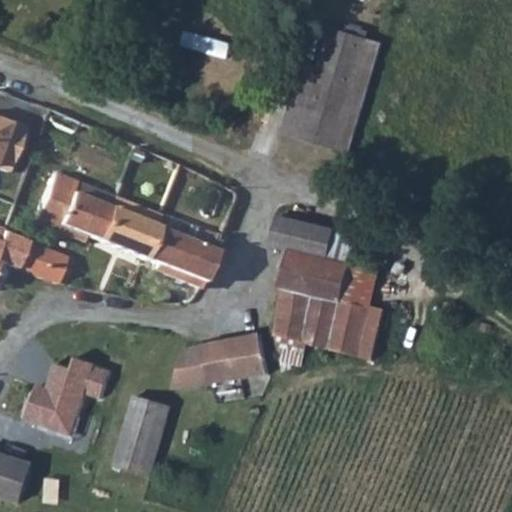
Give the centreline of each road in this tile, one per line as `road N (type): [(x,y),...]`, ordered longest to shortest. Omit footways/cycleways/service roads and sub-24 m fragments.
road 1 (residential): [(0,369),(34,315),(71,306),(195,316),(221,301),(251,228),(254,193),(240,170),(0,68)]
road 2 (track): [(240,170),(333,206),(511,327)]
road 3 (track): [(140,126),(108,0)]
